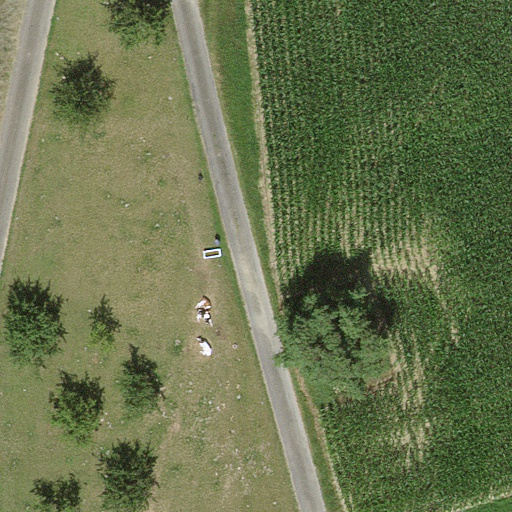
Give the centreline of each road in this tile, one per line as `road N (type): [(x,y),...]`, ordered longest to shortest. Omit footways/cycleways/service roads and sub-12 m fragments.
road 1 (unclassified): [(300,511),(177,0)]
road 2 (track): [(36,0),(0,199)]
